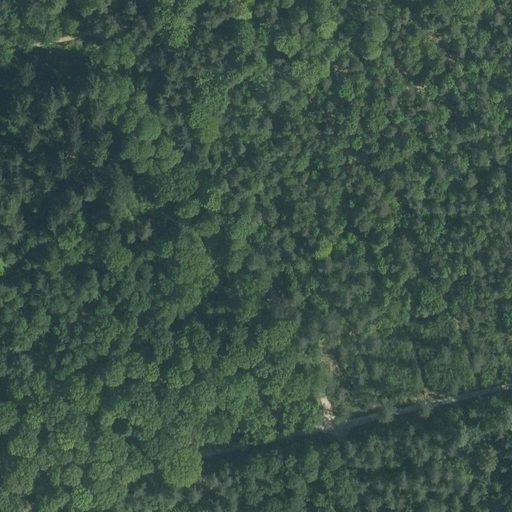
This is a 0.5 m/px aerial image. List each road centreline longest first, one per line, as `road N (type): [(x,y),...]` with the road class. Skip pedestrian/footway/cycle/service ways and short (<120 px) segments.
road 1 (track): [(511,389),(328,422),(7,499)]
road 2 (track): [(97,29),(375,0)]
road 3 (track): [(362,511),(263,281)]
road 4 (track): [(97,29),(186,156)]
road 5 (track): [(186,156),(263,281)]
